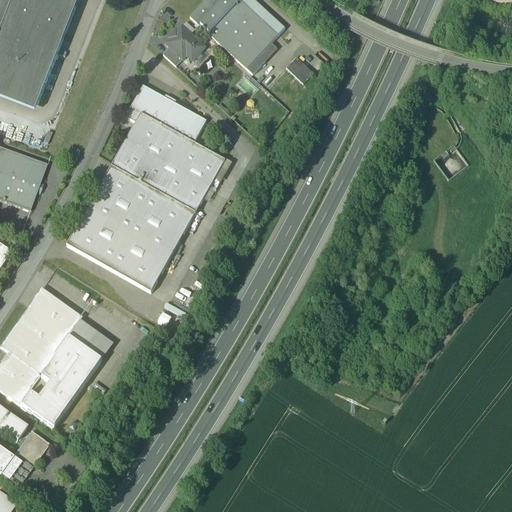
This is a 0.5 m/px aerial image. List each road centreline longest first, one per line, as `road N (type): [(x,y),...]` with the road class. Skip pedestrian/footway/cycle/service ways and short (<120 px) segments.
road 1 (motorway): [(156,511),(325,235),(438,0)]
road 2 (motorway): [(410,0),(305,225),(129,511)]
road 3 (residential): [(154,0),(89,153),(0,311)]
road 4 (tertiary): [(311,0),(436,66),(511,80)]
